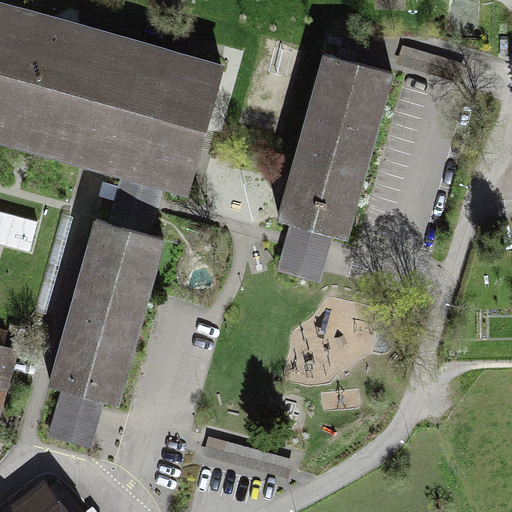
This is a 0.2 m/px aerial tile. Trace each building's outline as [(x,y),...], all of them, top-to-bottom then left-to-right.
[(0,2),(0,137),(124,173),(162,184),(187,190),(222,65),(0,2)] [(402,47),(397,64),(460,83),(465,66),(402,47)] [(345,234),(391,72),(325,53),(279,216),(291,219),(335,231),(345,234)] [(109,225),(147,235),(162,184),(124,173),(109,225)] [(38,220),(0,210),(0,239),(31,247),(38,220)] [(335,231),(291,219),(279,263),(323,275),(335,231)] [(119,407),(165,240),(147,235),(109,225),(96,221),(50,388),(61,391),(103,402),(119,407)] [(0,353),(0,348),(5,330),(0,328),(0,404),(13,357),(0,353)] [(61,391),(48,435),(90,447),(103,402),(61,391)] [(208,435),(203,454),(288,478),(293,458),(208,435)] [(82,511),(58,481),(18,511),(82,511)]
